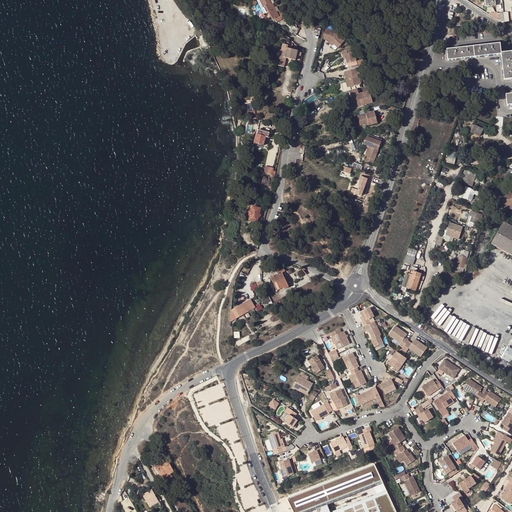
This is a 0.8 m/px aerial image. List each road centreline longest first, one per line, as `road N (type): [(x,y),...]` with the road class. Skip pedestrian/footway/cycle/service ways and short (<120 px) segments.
road 1 (residential): [(295,0),(311,50),(264,245),(351,284)]
road 2 (unclassified): [(425,67),(361,265)]
road 3 (unclassified): [(108,511),(144,417),(226,367)]
road 4 (unclassified): [(409,322),(459,160)]
road 5 (residential): [(226,367),(276,511)]
road 6 (unclassified): [(226,367),(342,305)]
